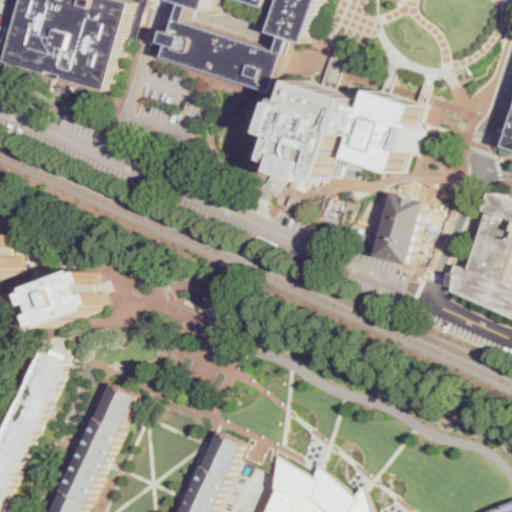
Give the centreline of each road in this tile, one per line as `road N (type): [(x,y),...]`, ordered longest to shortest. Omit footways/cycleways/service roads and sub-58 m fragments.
road 1 (residential): [(429,302),(0,109)]
road 2 (residential): [(511,172),(481,163),(480,184),(429,302)]
road 3 (residential): [(110,157),(161,0)]
